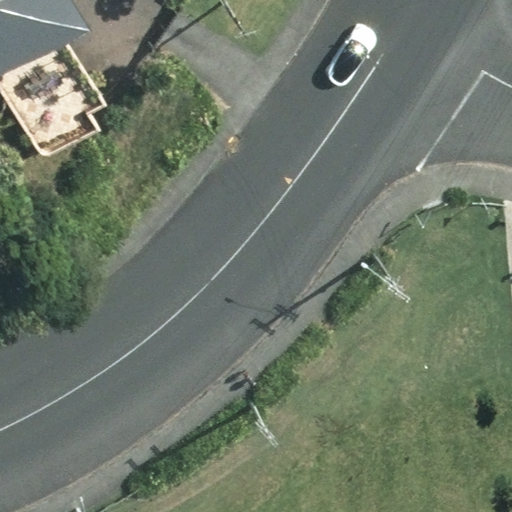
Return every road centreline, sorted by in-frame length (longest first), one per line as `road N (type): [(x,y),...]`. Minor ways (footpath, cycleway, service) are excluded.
road 1 (tertiary): [(0,429),(143,344),(238,254),(400,28)]
road 2 (residential): [(400,28),(511,86)]
